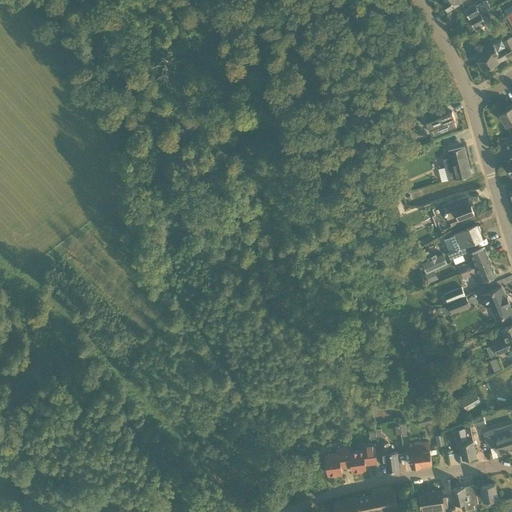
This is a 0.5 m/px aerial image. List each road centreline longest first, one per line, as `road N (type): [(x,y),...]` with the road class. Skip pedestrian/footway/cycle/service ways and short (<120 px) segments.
road 1 (residential): [(286,511),(384,480),(511,468)]
road 2 (tertiary): [(511,242),(471,103)]
